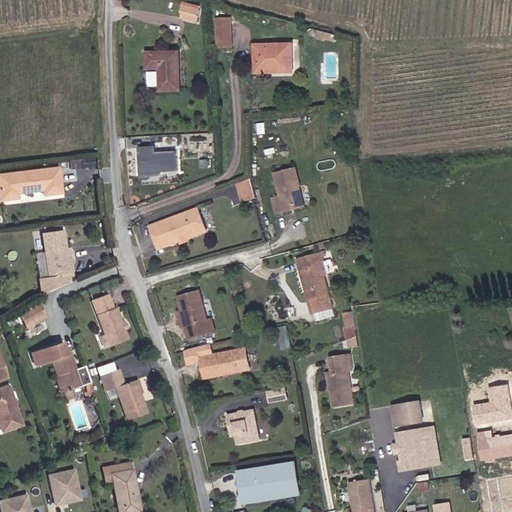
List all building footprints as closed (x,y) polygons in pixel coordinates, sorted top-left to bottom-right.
[(217,43),(230,42),(229,29),(216,30),(217,43)] [(325,39),(327,36),(328,32),(320,30),(318,37),(325,39)] [(159,83),(178,82),(175,42),(145,43),(146,59),(157,59),(159,83)] [(218,54),(231,53),(230,42),(217,43),(218,54)] [(271,73),(271,67),(293,65),(291,43),(256,45),(257,74),(271,73)] [(156,145),(140,145),(140,178),(177,177),(177,150),(156,151),(156,145)] [(248,176),(262,171),(259,155),(245,160),(248,176)] [(303,176),(312,175),(307,155),(286,160),(290,182),(277,186),(281,203),(294,201),(292,193),(306,189),(303,176)] [(61,168),(0,174),(0,191),(2,202),(20,200),(20,194),(45,191),(45,196),(63,194),(61,168)] [(249,179),(263,177),(262,171),(248,176),(249,179)] [(294,201),(316,195),(312,175),(303,176),(306,189),(292,193),(294,201)] [(188,227),(206,220),(196,197),(178,204),(185,225),(187,224),(188,227)] [(178,228),(185,225),(178,204),(143,219),(147,227),(158,222),(163,235),(165,234),(166,236),(180,231),(178,228)] [(162,238),(161,236),(163,235),(158,222),(147,227),(153,242),(162,238)] [(181,234),(187,231),(185,225),(178,228),(180,231),(181,234)] [(67,231),(41,233),(49,277),(41,278),(42,294),(73,282),(71,273),(77,273),(68,250),(67,231)] [(313,296),(330,292),(323,265),(327,265),(324,249),(297,257),(301,270),(306,269),(310,286),(313,296)] [(304,287),(310,286),(306,269),(301,270),(304,287)] [(210,324),(206,311),(197,282),(177,288),(181,300),(186,317),(190,330),(210,324)] [(110,295),(91,302),(109,347),(129,339),(118,308),(116,309),(110,295)] [(181,318),(186,317),(181,300),(176,302),(181,318)] [(38,302),(19,311),(28,329),(49,317),(38,302)] [(318,320),(337,314),(335,308),(316,314),(318,320)] [(210,324),(215,322),(211,309),(206,311),(210,324)] [(354,310),(343,312),(350,346),(361,344),(354,310)] [(279,326),(284,349),(294,346),(288,324),(279,326)] [(245,358),(241,340),(233,342),(208,347),(206,336),(193,340),(196,354),(200,371),(218,367),(217,364),(237,360),(245,358)] [(196,354),(193,340),(181,343),(184,357),(196,354)] [(66,343),(32,353),(37,367),(53,363),(64,400),(75,397),(72,390),(83,385),(73,356),(66,343)] [(0,380),(9,377),(0,349),(0,380)] [(121,369),(101,374),(106,392),(118,389),(127,421),(152,414),(140,380),(127,384),(121,369)] [(337,381),(340,379),(339,374),(335,374),(334,370),(330,371),(334,391),(339,389),(337,381)] [(263,393),(280,389),(278,380),(261,383),(263,393)] [(477,402),(480,421),(511,416),(511,383),(511,382),(492,385),(494,399),(477,402)] [(12,384),(0,387),(0,425),(2,433),(24,425),(12,384)] [(438,419),(435,399),(420,401),(424,421),(438,419)] [(232,405),(222,407),(224,417),(228,416),(230,426),(232,435),(253,431),(247,401),(239,403),(237,402),(234,403),(232,405)] [(424,421),(420,401),(407,403),(410,423),(424,421)] [(453,462),(448,425),(438,427),(443,464),(453,462)] [(438,427),(411,430),(413,441),(413,442),(415,444),(415,447),(414,450),(415,459),(413,459),(414,468),(443,464),(438,427)] [(481,436),(484,456),(511,452),(511,431),(496,434),(494,427),(480,429),(481,436)] [(479,459),(476,444),(469,445),(471,460),(479,459)] [(296,483),(291,458),(237,469),(242,494),(296,483)] [(131,461),(103,466),(105,485),(113,483),(118,511),(144,511),(135,470),(131,461)] [(77,468),(48,473),(55,505),(83,500),(77,468)] [(511,473),(491,477),(494,497),(496,511),(506,511),(504,495),(511,493),(511,473)] [(368,511),(369,511),(375,509),(370,479),(351,482),(356,511),(355,511),(368,511)] [(431,490),(430,482),(420,484),(421,491),(431,490)] [(32,511),(28,493),(0,498),(0,506),(1,511),(32,511)] [(452,511),(451,503),(437,506),(438,511),(452,511)]
